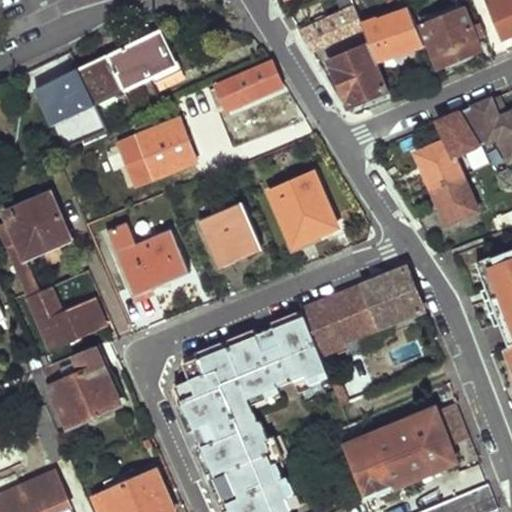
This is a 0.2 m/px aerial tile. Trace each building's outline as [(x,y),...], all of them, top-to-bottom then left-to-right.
[(342,0),(348,14),(307,32),(315,52),(357,32),(365,28),(363,22),(353,0),(342,0)] [(339,9),(335,0),(326,0),(314,5),(319,18),(339,9)] [(511,0),(488,0),(505,40),(511,36),(511,0)] [(466,7),(431,22),(428,15),(421,18),(442,66),(483,49),(466,7)] [(412,9),(377,21),(375,18),(363,22),(365,28),(378,61),(426,44),(412,9)] [(365,28),(357,32),(362,47),(332,61),(351,106),(390,90),(378,61),(365,28)] [(177,73),(158,32),(107,57),(125,96),(126,98),(177,73)] [(125,96),(107,57),(78,70),(97,110),(125,96)] [(227,112),(283,87),(272,63),(216,89),(227,112)] [(97,110),(78,70),(40,89),(59,129),(97,110)] [(500,96),(494,99),(502,117),(508,114),(500,96)] [(511,112),(508,114),(502,117),(494,99),(464,111),(484,145),(502,138),(511,160),(511,112)] [(464,111),(441,121),(449,139),(457,157),(485,147),(484,145),(464,111)] [(197,160),(182,124),(159,135),(155,127),(137,135),(156,179),(197,160)] [(449,139),(419,152),(434,188),(465,174),(457,157),(449,139)] [(339,222),(319,172),(271,192),(294,248),(317,239),(313,232),(339,222)] [(465,174),(434,188),(449,223),(481,210),(465,174)] [(69,240),(49,193),(4,212),(9,222),(0,226),(0,231),(53,349),(106,324),(95,298),(61,312),(49,287),(38,293),(24,260),(69,240)] [(262,248),(244,203),(202,219),(222,266),(262,248)] [(499,227),(511,222),(511,211),(495,218),(499,227)] [(187,267),(171,230),(137,246),(128,224),(107,233),(135,297),(154,289),(152,283),(187,267)] [(511,255),(471,272),(505,349),(511,346),(511,255)] [(423,311),(406,269),(304,310),(321,350),(423,311)] [(321,350),(304,310),(273,322),(275,327),(260,334),(258,328),(237,337),(184,358),(177,393),(194,435),(201,433),(208,448),(201,451),(211,475),(225,511),(297,511),(297,510),(292,499),(295,498),(289,480),(285,481),(278,463),(273,452),(275,450),(271,439),(263,422),(261,422),(255,406),(252,401),(265,395),(268,400),(282,394),(279,385),(297,378),(306,373),(310,382),(330,374),(321,350)] [(122,405),(100,349),(32,376),(42,399),(55,393),(70,428),(122,405)] [(310,382),(306,373),(297,378),(303,394),(313,390),(310,382)] [(351,403),(342,381),(334,384),(343,406),(351,403)] [(268,400),(265,395),(252,401),(255,406),(268,400)] [(458,402),(436,410),(457,463),(477,454),(465,421),(458,402)] [(69,456),(45,405),(30,413),(53,464),(69,456)] [(457,463),(436,410),(345,446),(367,500),(457,463)] [(289,458),(280,435),(271,439),(275,450),(273,452),(278,463),(289,458)] [(174,511),(156,471),(107,493),(114,511),(174,511)] [(69,511),(53,475),(0,498),(0,511),(69,511)] [(491,511),(499,509),(489,484),(425,511),(491,511)] [(114,511),(107,493),(95,499),(101,511),(114,511)] [(307,505),(304,494),(295,498),(292,499),(297,510),(307,505)]
